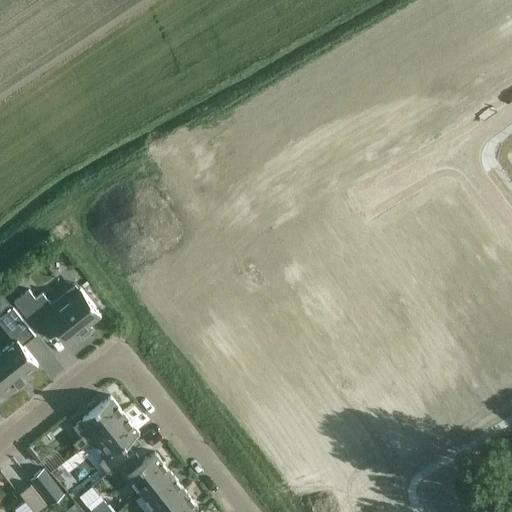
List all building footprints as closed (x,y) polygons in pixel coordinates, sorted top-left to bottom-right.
[(78,287),(74,283),(57,296),(61,301),(54,307),(42,291),(35,297),(28,288),(14,300),(41,335),(53,325),(67,344),(91,325),(89,322),(100,313),(79,286),(78,287)] [(1,291),(0,292),(0,310),(10,303),(1,291)] [(0,322),(14,340),(0,350),(0,391),(3,395),(17,384),(25,378),(23,375),(37,363),(22,344),(35,334),(12,306),(0,315),(0,322)] [(78,449),(90,440),(124,413),(110,395),(73,424),(81,435),(72,442),(78,449)] [(121,460),(127,455),(120,446),(139,431),(124,413),(90,440),(104,458),(100,462),(107,472),(121,460)] [(258,449),(240,465),(256,482),(273,466),(258,449)] [(127,473),(141,492),(169,469),(155,451),(142,461),(133,451),(127,455),(121,460),(130,471),(127,473)] [(50,503),(63,493),(43,467),(30,477),(50,503)] [(141,492),(155,509),(183,487),(169,469),(141,492)] [(74,484),(82,496),(96,485),(88,474),(74,484)] [(30,483),(19,491),(35,511),(46,503),(30,483)] [(155,509),(157,511),(188,511),(198,505),(183,487),(155,509)] [(74,500),(65,508),(69,511),(75,511),(80,508),(74,500)]
